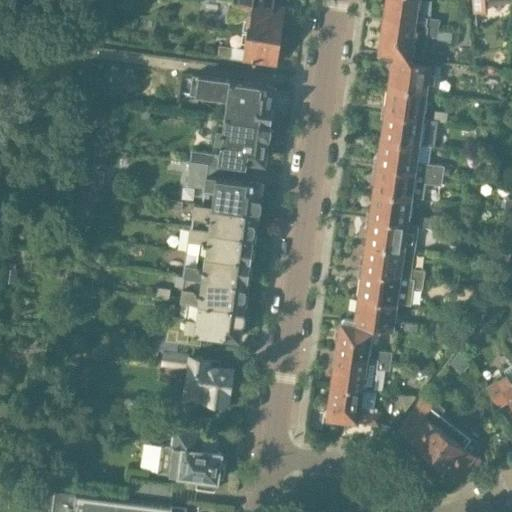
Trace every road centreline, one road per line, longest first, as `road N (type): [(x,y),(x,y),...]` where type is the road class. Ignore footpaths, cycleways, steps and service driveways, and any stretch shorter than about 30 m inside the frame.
road 1 (residential): [(336,0),(272,454)]
road 2 (residential): [(423,511),(393,482),(272,454)]
